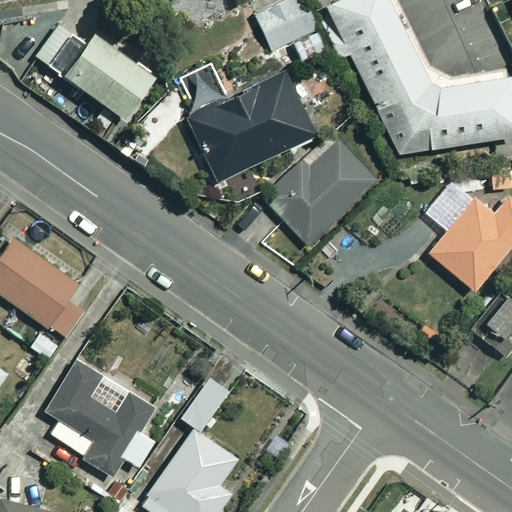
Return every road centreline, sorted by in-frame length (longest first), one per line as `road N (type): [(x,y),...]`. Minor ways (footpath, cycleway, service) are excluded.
road 1 (residential): [(0,127),(381,396)]
road 2 (residential): [(381,396),(511,488)]
road 3 (residential): [(300,511),(381,396)]
